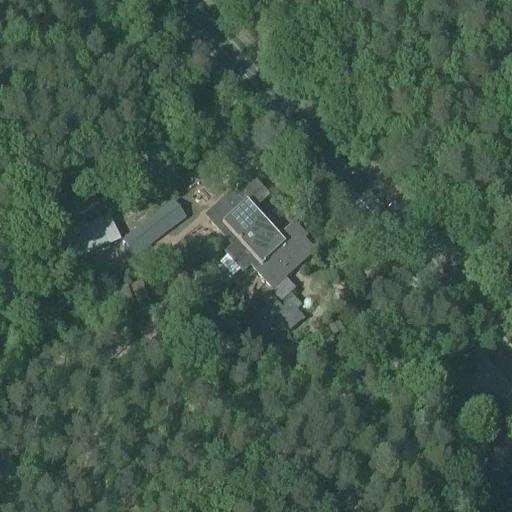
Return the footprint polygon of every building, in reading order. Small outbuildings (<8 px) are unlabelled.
[(227,234),(253,210),(266,198),(254,186),(252,188),(241,176),(228,188),(233,194),(207,221),(222,237),(227,233),(227,234)] [(182,222),(169,206),(120,243),(133,260),(182,222)] [(267,250),(280,239),(253,210),(227,234),(253,262),(249,266),(255,274),(274,257),(267,250)] [(295,292),(283,280),(312,254),(302,243),(304,241),(292,228),(280,239),(267,250),(274,257),(255,274),(271,291),(269,293),(280,306),(295,292)] [(150,311),(140,283),(110,295),(121,322),(150,311)] [(287,304),(264,326),(270,333),(288,335),(302,321),(287,304)]
